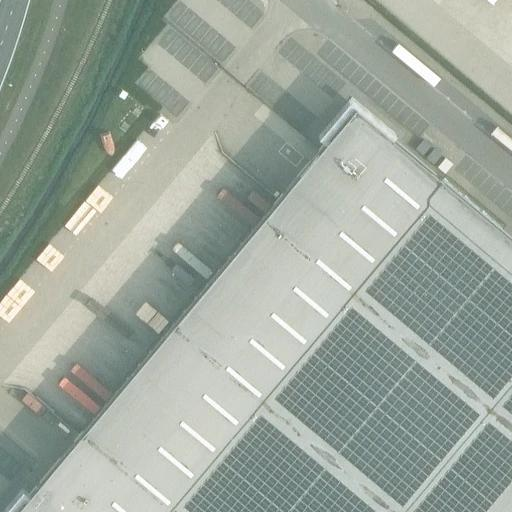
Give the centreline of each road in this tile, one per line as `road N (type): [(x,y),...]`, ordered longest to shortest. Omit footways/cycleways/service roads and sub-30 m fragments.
road 1 (unclassified): [(511,169),(309,0)]
road 2 (unknown): [(419,0),(511,77)]
